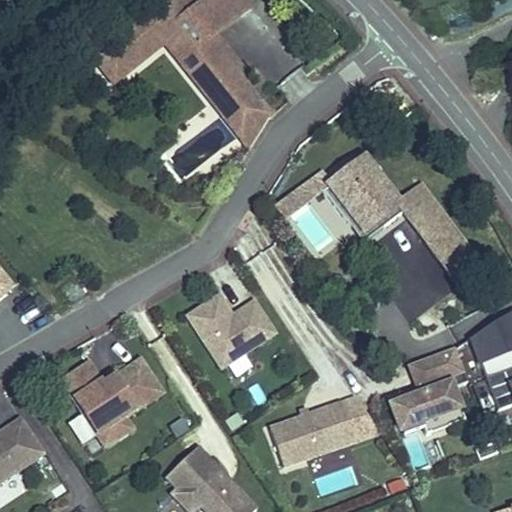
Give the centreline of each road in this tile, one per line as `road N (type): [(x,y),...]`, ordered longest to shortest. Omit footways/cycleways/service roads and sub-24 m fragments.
road 1 (residential): [(399,34),(291,119),(203,253),(0,367)]
road 2 (tertiary): [(399,34),(511,175)]
